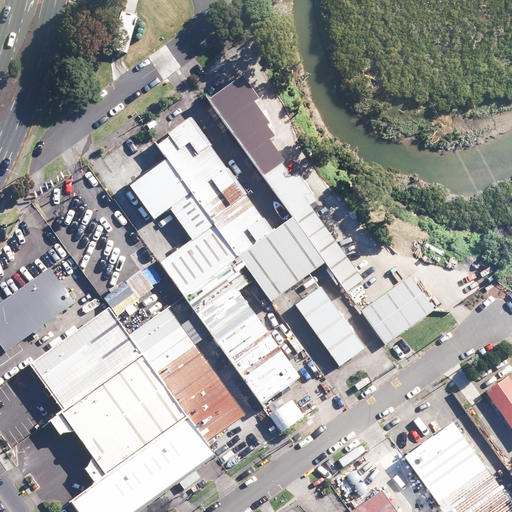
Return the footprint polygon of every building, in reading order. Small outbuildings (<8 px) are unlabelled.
[(130,52),(140,15),(128,12),(125,12),(118,10),(109,47),(114,48),(118,48),(130,52)] [(294,223),(327,267),(348,297),(365,284),(282,170),(302,157),(246,80),(210,106),(294,223)] [(215,229),(239,263),(278,235),(194,120),(156,148),(168,165),(193,199),(215,229)] [(172,214),(193,199),(168,165),(133,190),(158,224),(172,214)] [(194,244),(215,229),(193,199),(172,214),(194,244)] [(278,235),(239,263),(252,281),(272,307),(327,267),(294,223),(278,235)] [(187,301),(239,263),(215,229),(194,244),(162,267),(187,301)] [(183,303),(260,409),(301,379),(237,292),(252,281),(239,263),(187,301),(183,303)] [(127,286),(105,303),(116,318),(124,311),(129,317),(137,311),(133,305),(138,300),(148,312),(159,303),(150,292),(154,288),(140,271),(124,283),(127,286)] [(0,308),(0,346),(5,355),(75,307),(51,272),(0,308)] [(413,278),(358,317),(385,355),(440,316),(413,278)] [(476,288),(470,281),(454,294),(460,302),(476,288)] [(373,355),(326,290),(294,313),(341,377),(373,355)] [(131,339),(145,359),(191,421),(208,446),(260,409),(183,303),(182,302),(131,339)] [(131,339),(112,313),(33,369),(67,415),(145,359),(131,339)] [(191,421),(145,359),(67,415),(62,419),(108,481),(191,421)] [(511,392),(505,382),(483,398),(511,438),(511,392)] [(264,409),(269,416),(286,404),(281,397),(264,409)] [(287,405),(269,418),(281,434),(298,421),(287,405)] [(208,446),(191,421),(108,481),(71,508),(73,511),(145,511),(218,459),(208,446)] [(441,511),(511,511),(511,499),(457,424),(404,461),(441,511)] [(511,481),(504,469),(497,473),(508,491),(511,488),(511,481)] [(346,511),(403,511),(382,483),(345,510),(346,511)]
